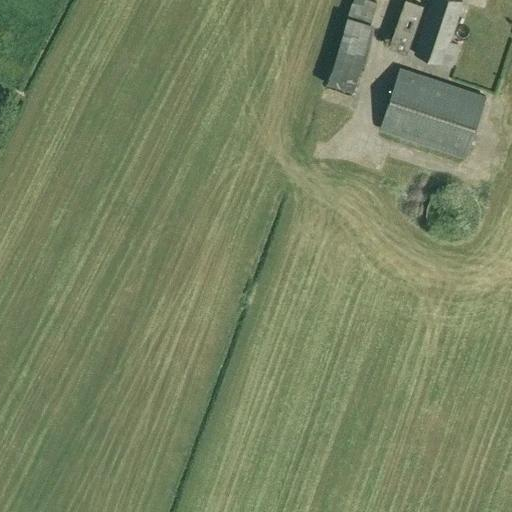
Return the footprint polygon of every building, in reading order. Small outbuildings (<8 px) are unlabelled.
[(374,0),(352,0),(348,16),(371,22),(377,0),(374,0)] [(404,0),(389,47),(407,53),(424,4),(412,0),(404,0)] [(430,0),(414,53),(452,66),(459,43),(450,40),(463,0),(461,0),(430,0)] [(348,16),(329,85),(356,93),(375,24),(371,22),(348,16)] [(400,66),(379,130),(467,158),(487,95),(400,66)] [(427,209),(426,214),(427,219),(428,224),(431,229),(435,234),(441,238),(446,240),(453,241),(458,240),(463,239),(468,236),(472,233),(475,228),(478,223),(480,217),(480,211),(478,204),(475,199),(472,195),(468,191),(463,189),(458,188),(452,187),(446,188),(440,190),(435,194),(431,198),(428,204),(427,209)]
